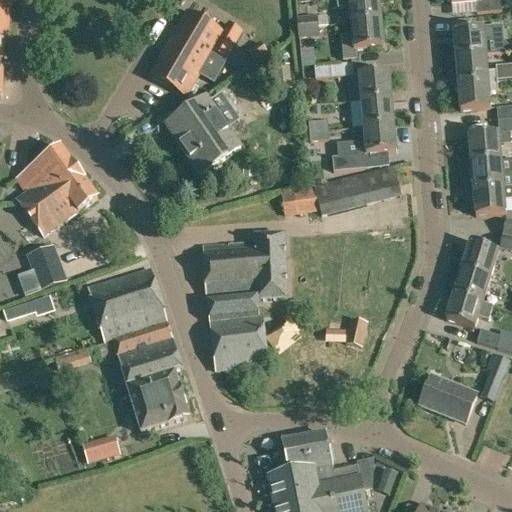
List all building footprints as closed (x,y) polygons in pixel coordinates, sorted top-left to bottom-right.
[(0,0),(0,38),(8,39),(10,0),(0,0)] [(345,0),(336,1),(337,12),(349,11),(351,26),(381,23),(379,0),(345,0)] [(480,0),(450,0),(451,7),(476,5),(477,16),(501,14),(500,1),(481,3),(480,0)] [(186,100),(199,78),(213,86),(227,63),(243,34),(227,26),(223,34),(187,14),(149,79),(186,100)] [(297,31),(319,29),(327,29),(327,18),(296,20),(297,31)] [(352,38),(341,38),(343,64),(356,62),(355,53),(384,50),(381,23),(351,26),(352,38)] [(298,42),(319,40),(319,29),(297,31),(298,42)] [(483,31),(453,34),(455,61),(486,58),(510,56),(510,50),(504,45),(502,30),(483,31)] [(273,38),(259,48),(267,59),(281,50),(273,38)] [(314,69),(315,69),(313,51),(300,53),(302,70),(314,69)] [(488,84),(497,84),(496,73),(487,74),(486,58),(455,61),(458,87),(488,84)] [(291,90),(289,66),(273,68),(275,91),(291,90)] [(315,82),(353,79),(352,66),(315,69),(314,69),(315,82)] [(361,104),(391,101),(389,75),(358,78),(361,104)] [(488,84),(458,87),(460,114),(491,111),(489,95),(498,94),(497,84),(488,84)] [(200,180),(241,152),(206,101),(166,129),(200,180)] [(363,131),(394,128),(391,101),(361,104),(363,131)] [(497,123),(511,122),(511,109),(496,110),(497,123)] [(501,163),(499,147),(510,146),(510,135),(511,135),(511,122),(497,123),(498,136),(468,139),(471,166),(501,163)] [(308,125),(309,136),(328,134),(328,128),(328,124),(308,125)] [(333,175),(367,172),(366,158),(396,155),(394,128),(363,131),(355,131),(358,158),(332,160),(333,175)] [(329,144),(328,134),(309,136),(310,145),(329,144)] [(79,214),(97,201),(63,155),(55,154),(32,171),(33,171),(17,183),(27,196),(17,203),(43,240),(79,214)] [(473,192),(503,189),(501,163),(471,166),(473,192)] [(321,220),(401,200),(393,169),(313,188),(314,192),(281,196),(285,220),(320,215),(321,220)] [(511,188),(503,189),(473,192),(476,219),(506,216),(504,202),(511,201),(511,188)] [(511,223),(506,222),(502,240),(511,241),(511,223)] [(259,318),(258,304),(287,303),(285,237),(254,239),(254,247),(203,249),(205,290),(207,303),(209,323),(214,362),(216,374),(268,368),(262,318),(259,318)] [(511,241),(502,240),(499,251),(505,252),(511,253),(511,241)] [(491,281),(499,255),(470,246),(462,272),(491,281)] [(48,258),(19,262),(22,278),(51,274),(48,258)] [(112,342),(168,325),(151,272),(88,292),(104,345),(112,342)] [(483,306),(491,281),(462,272),(454,297),(483,306)] [(475,332),(483,306),(454,297),(446,323),(475,332)] [(35,317),(31,305),(4,314),(7,326),(35,317)] [(363,351),(368,326),(351,322),(345,348),(363,351)] [(112,342),(122,374),(141,437),(190,422),(176,376),(183,374),(168,325),(112,342)] [(497,352),(501,339),(481,333),(477,345),(497,352)] [(494,406),(510,365),(492,357),(485,374),(488,376),(479,400),(494,406)] [(466,427),(477,398),(431,379),(419,409),(466,427)] [(91,460),(122,451),(117,435),(87,445),(91,460)] [(333,473),(332,470),(333,470),(326,436),(283,445),(289,476),(269,480),(275,511),(366,511),(360,479),(359,479),(357,469),(333,473)]
